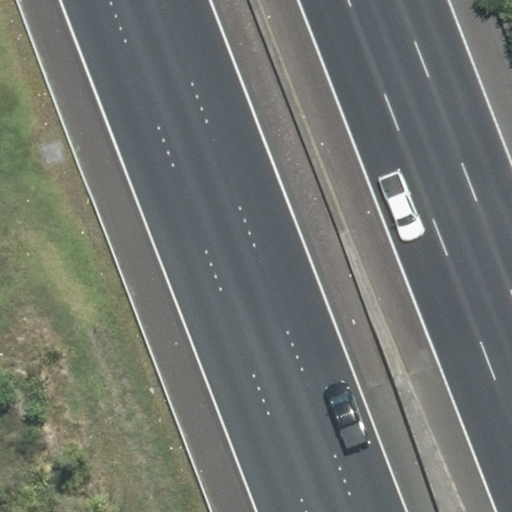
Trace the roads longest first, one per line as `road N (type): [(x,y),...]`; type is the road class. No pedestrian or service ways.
road 1 (motorway): [(355,511),(159,0)]
road 2 (motorway): [(343,0),(511,437)]
